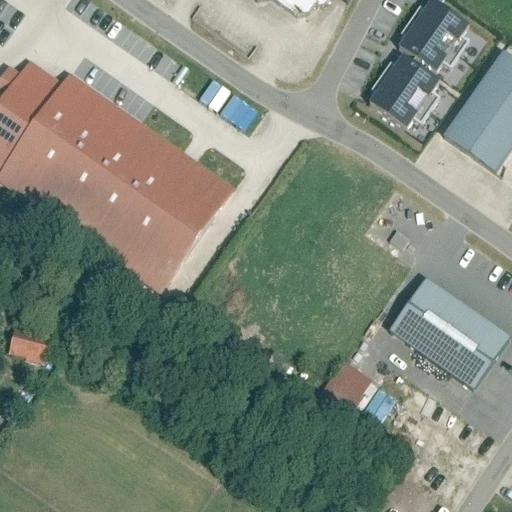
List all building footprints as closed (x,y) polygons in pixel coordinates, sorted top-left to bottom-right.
[(321,0),(262,0),(303,26),(321,0)] [(419,0),(434,10),(439,14),(446,4),(440,0),(419,0)] [(422,18),(405,43),(411,47),(400,62),(406,65),(397,78),(391,74),(374,99),(378,102),(369,115),(409,142),(417,131),(422,134),(441,106),(436,103),(444,92),(435,86),(446,71),(453,75),(470,50),(465,47),(473,36),(439,14),(434,10),(426,21),(422,18)] [(511,157),(511,64),(500,56),(443,141),(499,177),(511,157)] [(0,192),(173,303),(242,196),(148,136),(68,83),(63,91),(29,68),(0,111),(0,192)] [(215,116),(227,99),(220,94),(208,111),(215,116)] [(231,101),(218,119),(243,137),(256,119),(231,101)] [(510,339),(425,285),(389,342),(473,396),(510,339)] [(10,336),(5,360),(42,367),(47,343),(10,336)] [(339,433),(370,385),(340,366),(309,414),(339,433)]
